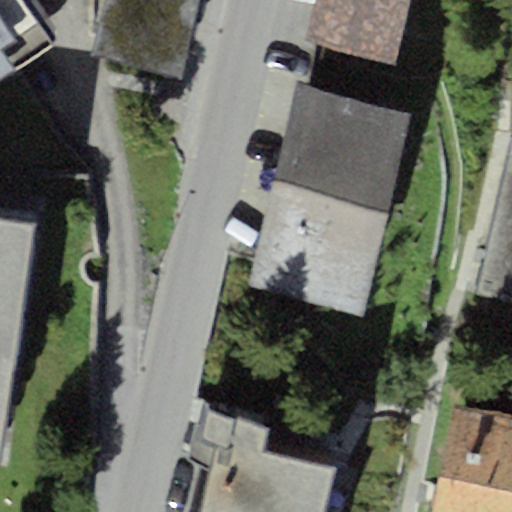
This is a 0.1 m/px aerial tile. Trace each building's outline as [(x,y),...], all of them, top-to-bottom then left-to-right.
[(0,0),(0,72),(54,36),(29,0),(0,0)] [(200,0),(100,0),(93,31),(188,53),(200,0)] [(393,61),(407,0),(314,0),(305,41),(393,61)] [(360,313),(404,112),(290,87),(246,288),(360,313)] [(511,303),(511,144),(477,295),(511,303)] [(0,440),(31,222),(0,217),(0,440)] [(511,511),(511,414),(452,403),(430,511),(511,511)] [(198,511),(324,511),(335,467),(259,450),(265,423),(207,406),(198,436),(216,439),(198,511)]
